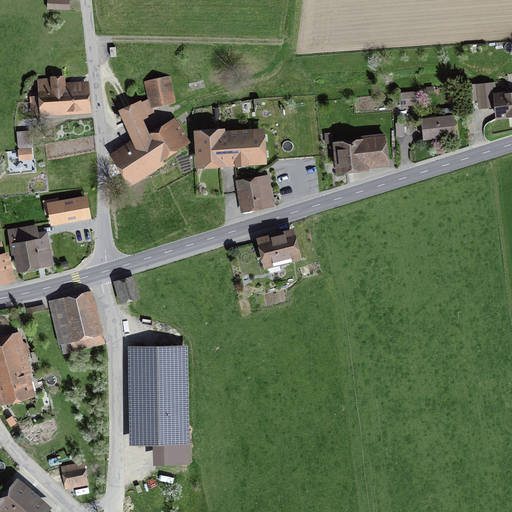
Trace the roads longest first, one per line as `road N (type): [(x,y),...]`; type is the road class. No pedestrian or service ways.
road 1 (secondary): [(511,144),(102,272)]
road 2 (residential): [(102,272),(102,146),(85,0)]
road 3 (track): [(102,146),(194,99),(272,75),(293,0)]
road 4 (track): [(91,39),(287,42)]
